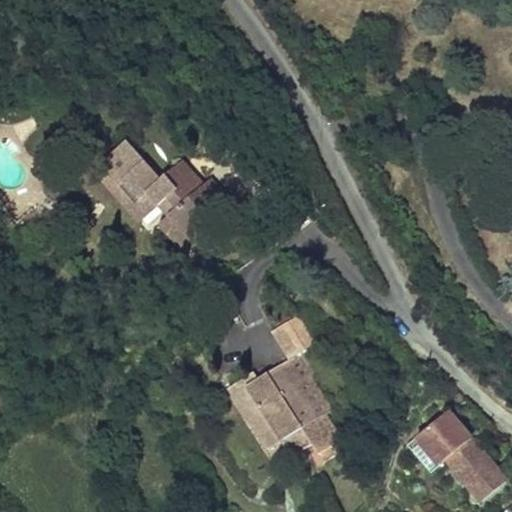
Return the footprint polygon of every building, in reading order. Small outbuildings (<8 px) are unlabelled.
[(119,126),(89,154),(109,176),(115,171),(126,184),(118,191),(133,208),(147,195),(154,203),(162,212),(157,217),(181,242),(210,216),(184,188),(195,177),(171,150),(155,165),(119,126)] [(109,176),(89,154),(82,160),(135,220),(154,203),(147,195),(133,208),(118,191),(126,184),(115,171),(109,176)] [(184,188),(210,216),(230,197),(204,169),(195,177),(184,188)] [(181,242),(157,217),(150,224),(174,249),(181,242)] [(243,421),(256,412),(277,441),(288,457),(309,442),(297,426),(306,420),(285,391),(297,382),(283,362),(252,384),(242,391),(245,395),(231,405),(243,421)] [(222,392),(231,405),(245,395),(242,391),(252,384),(246,375),(222,392)] [(458,397),(439,413),(464,442),(470,438),(482,427),(458,397)] [(256,412),(243,421),(264,451),(277,441),(256,412)] [(411,437),(436,466),(446,458),(464,442),(439,413),(411,437)] [(464,442),(446,458),(484,502),(507,482),(470,438),(464,442)]
